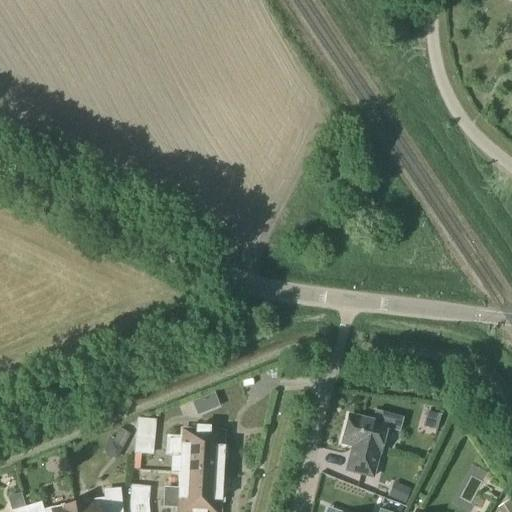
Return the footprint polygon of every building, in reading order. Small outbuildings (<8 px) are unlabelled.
[(379,453),(386,426),(347,416),(340,443),(352,446),(345,471),(371,477),(377,453),(379,453)] [(150,454),(151,438),(153,422),(137,421),(134,453),(150,454)] [(178,473),(220,475),(221,459),(223,459),(224,448),(222,448),(223,432),(208,432),(208,428),(195,428),(195,431),(180,430),(180,438),(166,438),(165,455),(179,455),(178,473)] [(122,450),(129,436),(119,431),(112,444),(122,450)] [(219,492),(220,475),(178,473),(177,490),(164,490),(163,507),(176,507),(175,511),(218,511),(219,502),(221,502),(222,492),(219,492)] [(129,511),(145,511),(145,504),(147,489),(131,488),(129,505),(129,511)] [(72,505),(73,511),(119,511),(117,491),(104,492),(104,500),(96,501),(83,503),(72,505)]
